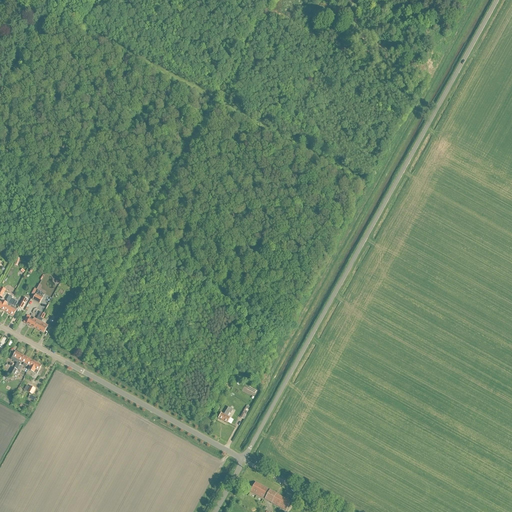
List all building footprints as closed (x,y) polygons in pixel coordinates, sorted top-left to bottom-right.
[(38,291),(36,294),(32,300),(40,304),(46,292),(41,290),(41,288),(42,286),(39,285),(37,290),(38,291)] [(8,306),(12,299),(9,297),(6,303),(3,301),(2,303),(0,302),(0,309),(5,312),(8,306)] [(8,306),(5,312),(13,317),(16,311),(17,309),(12,306),(13,304),(15,300),(12,299),(8,306)] [(49,323),(53,325),(60,313),(56,310),(49,323)] [(27,324),(35,328),(43,314),(40,312),(36,320),(34,318),(33,320),(30,319),(27,324)] [(41,322),(45,315),(43,314),(35,328),(35,329),(36,329),(44,333),(44,334),(48,326),(41,322)] [(22,362),(24,357),(16,352),(13,357),(12,357),(11,360),(17,363),(15,368),(17,370),(19,366),(22,362)] [(30,367),(33,361),(24,357),(22,362),(24,363),(23,365),(26,367),(27,365),(30,367)] [(33,361),(30,367),(28,370),(37,375),(39,372),(42,366),(33,361)] [(31,394),(33,395),(36,389),(30,386),(27,392),(28,393),(30,395),(31,394)] [(228,407),(224,415),(221,413),(218,419),(227,423),(230,418),(227,417),(230,413),(231,414),(233,410),(228,407)] [(239,418),(244,420),(247,414),(246,414),(248,410),(245,408),(243,412),(242,412),(239,418)] [(286,511),(291,502),(256,482),(250,492),(286,511)]
